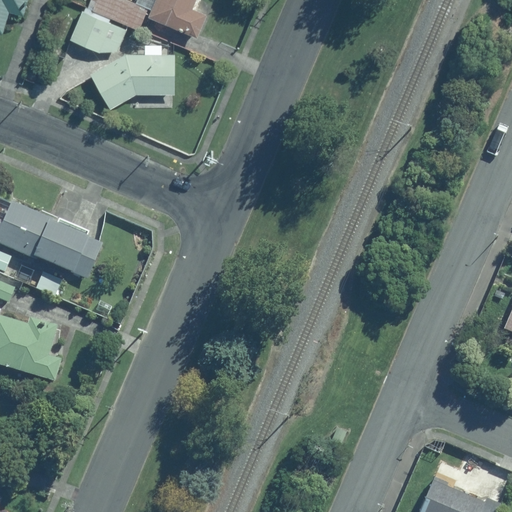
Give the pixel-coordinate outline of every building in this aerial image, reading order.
[(0,0),(0,31),(5,33),(13,8),(22,11),(25,0),(0,0)] [(131,0),(89,0),(86,7),(137,29),(143,14),(198,38),(208,13),(192,7),(195,0),(136,0),(136,2),(131,0)] [(127,28),(81,8),(68,39),(97,52),(118,50),(127,28)] [(110,109),(135,95),(177,94),(176,53),(163,54),(162,43),(144,44),(144,55),(124,55),(90,74),(110,109)] [(105,243),(14,200),(3,223),(0,221),(0,244),(36,262),(38,258),(87,281),(105,243)] [(0,280),(0,300),(7,304),(15,287),(0,280)] [(0,315),(0,366),(53,383),(64,349),(54,346),(60,327),(30,318),(28,324),(0,315)] [(480,511),(487,498),(449,483),(451,479),(436,473),(419,511),(480,511)] [(497,511),(502,502),(488,497),(481,511),(497,511)]
